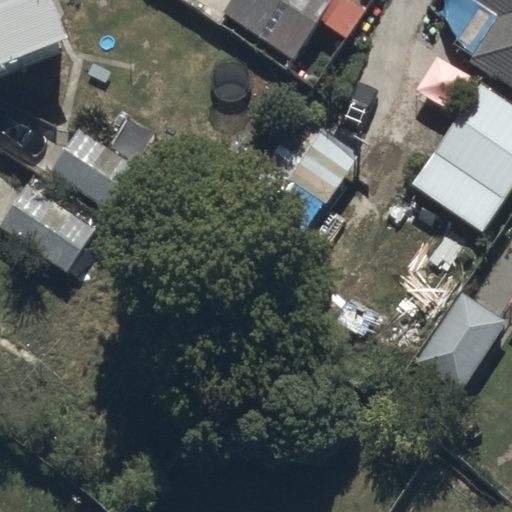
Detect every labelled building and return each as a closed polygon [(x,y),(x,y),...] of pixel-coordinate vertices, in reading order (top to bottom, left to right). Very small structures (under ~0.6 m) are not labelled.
[(0,0),(0,86),(75,56),(52,0),(0,0)] [(338,0),(235,0),(231,7),(301,55),(338,0)] [(511,0),(463,0),(506,29),(479,68),(511,91),(511,0)] [(511,109),(485,91),(412,195),(482,244),(511,200),(511,109)] [(143,176),(78,136),(51,180),(115,221),(143,176)] [(97,237),(28,189),(0,229),(0,240),(64,284),(97,237)] [(464,302),(417,371),(461,401),(509,332),(464,302)]
